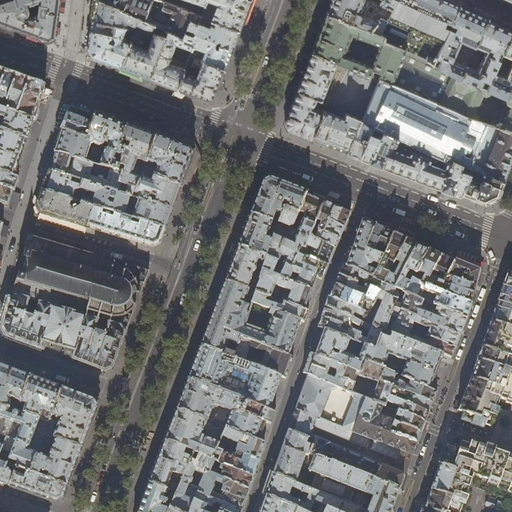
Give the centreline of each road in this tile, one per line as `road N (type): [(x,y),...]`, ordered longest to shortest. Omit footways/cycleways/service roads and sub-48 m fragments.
road 1 (secondary): [(101,511),(241,139)]
road 2 (residential): [(367,185),(247,511)]
road 3 (residential): [(506,236),(404,511)]
road 4 (tertiary): [(0,49),(241,139)]
road 5 (secondary): [(241,139),(294,0)]
road 6 (tertiary): [(367,185),(506,236)]
road 7 (tertiary): [(241,139),(367,185)]
